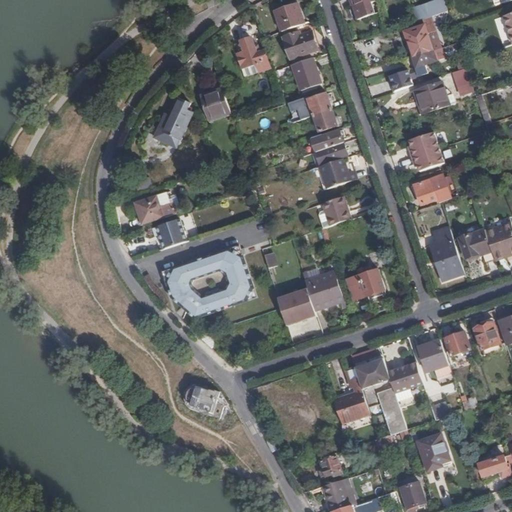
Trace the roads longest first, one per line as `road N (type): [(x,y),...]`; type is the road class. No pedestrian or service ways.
road 1 (residential): [(229,382),(123,272),(99,188),(127,109),(162,65),(240,0)]
road 2 (residential): [(430,312),(321,0)]
road 3 (residential): [(229,382),(430,312)]
road 4 (residential): [(301,511),(229,382)]
